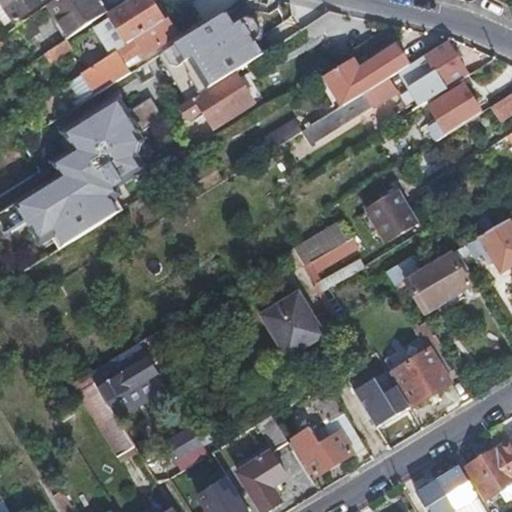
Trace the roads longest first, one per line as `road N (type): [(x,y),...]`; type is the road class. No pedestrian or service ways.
road 1 (residential): [(325,511),(511,397)]
road 2 (residential): [(365,0),(511,54)]
